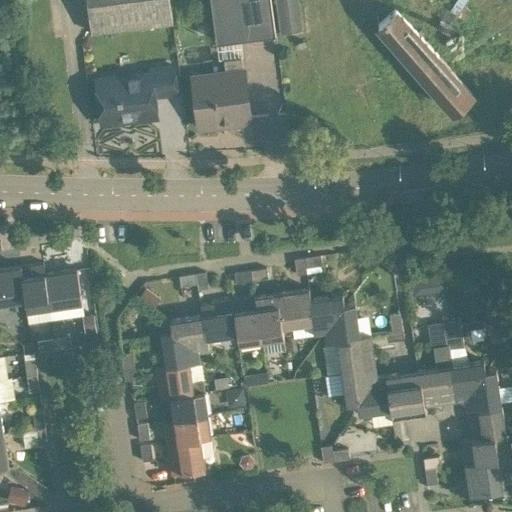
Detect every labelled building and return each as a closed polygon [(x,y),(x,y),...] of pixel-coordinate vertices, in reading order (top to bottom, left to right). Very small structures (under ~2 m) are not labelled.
[(172,22),(169,0),(86,0),(91,33),(172,22)] [(275,33),(270,0),(210,0),(217,41),(275,33)] [(275,0),(280,33),(303,29),(298,0),(275,0)] [(395,10),(378,24),(454,110),(472,95),(415,33),(395,10)] [(302,30),(278,33),(283,69),(307,66),(302,30)] [(250,118),(243,67),(242,67),(241,57),(224,60),(225,69),(191,74),(198,129),(219,126),(218,122),(250,118)] [(177,94),(173,63),(148,67),(148,70),(96,76),(102,123),(156,117),(154,97),(177,94)] [(236,124),(237,148),(259,148),(258,123),(236,124)] [(304,258),(307,273),(307,276),(323,273),(321,255),(304,258)] [(297,275),(307,273),(304,258),(294,259),(297,275)] [(44,273),(45,273),(43,262),(21,266),(26,300),(25,300),(26,310),(49,307),(44,273)] [(0,304),(25,300),(26,300),(21,266),(0,268),(0,304)] [(44,273),(49,307),(82,302),(77,268),(45,273),(44,273)] [(250,270),(252,281),(268,278),(266,268),(250,270)] [(236,283),(252,281),(250,270),(234,273),(236,283)] [(195,274),(197,284),(198,289),(208,288),(206,272),(195,274)] [(181,287),(197,284),(195,274),(179,276),(181,287)] [(444,276),(433,278),(434,285),(440,289),(446,288),(444,276)] [(146,287),(140,296),(155,306),(160,297),(146,287)] [(314,323),(311,299),(309,288),(275,293),(280,328),(282,327),(312,323),(314,323)] [(283,338),(282,327),(280,328),(275,293),(254,296),(261,343),(262,343),(263,352),(283,350),(281,338),(283,338)] [(324,332),(344,305),(343,294),(311,299),(314,323),(312,323),(313,333),(324,331),(324,332)] [(238,346),(261,343),(254,296),(234,299),(239,335),(237,335),(238,346)] [(207,339),(237,335),(239,335),(234,299),(200,304),(201,315),(203,315),(207,339)] [(140,309),(131,302),(123,313),(131,319),(140,309)] [(360,337),(360,335),(355,303),(344,305),(324,332),(326,341),(336,340),(337,340),(360,337)] [(96,313),(84,315),(86,332),(98,330),(96,313)] [(392,331),(402,329),(399,313),(389,315),(392,331)] [(208,349),(207,339),(203,315),(201,315),(170,320),(171,329),(199,350),(208,349)] [(466,363),(462,333),(459,319),(444,321),(446,335),(447,345),(449,344),(452,365),(450,365),(455,400),(465,398),(485,371),(484,360),(466,363)] [(447,345),(446,335),(444,321),(427,324),(431,347),(447,345)] [(200,362),(199,350),(171,329),(171,331),(160,332),(165,364),(165,366),(190,362),(190,363),(200,362)] [(402,329),(392,331),(386,331),(388,342),(404,339),(402,329)] [(376,368),(373,351),(370,334),(360,335),(360,337),(337,340),(341,372),(341,373),(376,368)] [(54,339),(55,349),(71,347),(69,337),(54,339)] [(39,352),(55,349),(54,339),(37,341),(39,352)] [(124,370),(134,369),(132,353),(121,354),(124,370)] [(27,376),(37,375),(35,359),(24,360),(27,376)] [(202,379),(192,380),(190,363),(190,362),(165,366),(165,364),(154,366),(159,399),(195,394),(195,392),(204,391),(202,379)] [(424,405),(455,400),(450,365),(417,370),(422,405),(424,415),(426,415),(424,405)] [(134,369),(124,370),(125,381),(141,379),(139,368),(134,369)] [(357,404),(377,376),(376,368),(341,373),(341,372),(331,374),(334,393),(344,391),(346,404),(357,402),(357,404)] [(403,408),(422,405),(417,370),(398,373),(403,408)] [(466,407),(501,402),(496,370),(485,371),(465,398),(466,407)] [(405,418),(403,408),(398,373),(377,376),(357,404),(358,414),(390,410),(392,420),(405,418)] [(37,375),(27,376),(29,392),(39,391),(37,375)] [(243,387),(226,390),(228,407),(245,404),(243,387)] [(163,420),(207,414),(204,391),(195,392),(195,394),(159,399),(163,420)] [(144,401),(134,403),(136,419),(147,417),(144,401)] [(471,441),(506,435),(501,402),(466,407),(471,439),(471,441)] [(35,430),(45,428),(43,412),(32,414),(35,430)] [(201,436),(201,438),(209,436),(211,436),(207,414),(163,420),(166,442),(201,436)] [(147,423),(137,424),(139,440),(150,439),(147,423)] [(45,428),(35,430),(37,446),(47,444),(45,428)] [(0,467),(8,466),(4,434),(0,434),(0,467)] [(498,457),(498,459),(509,457),(506,435),(471,441),(471,439),(460,440),(464,463),(498,457)] [(203,455),(201,438),(201,436),(166,442),(171,475),(205,470),(203,455)] [(151,444),(140,445),(142,461),(153,460),(151,444)] [(334,461),(332,451),(331,445),(321,447),(323,463),(334,461)] [(332,451),(334,461),(349,459),(348,449),(332,451)] [(254,459),(248,454),(241,456),(239,463),(245,468),(252,466),(254,459)] [(425,469),(435,467),(441,466),(439,456),(423,458),(425,469)] [(503,491),(498,459),(498,457),(464,463),(469,496),(503,491)] [(8,466),(0,467),(0,468),(30,490),(37,480),(16,465),(8,466)] [(435,467),(425,469),(427,485),(437,483),(435,467)] [(29,490),(12,486),(8,500),(26,504),(29,490)]
